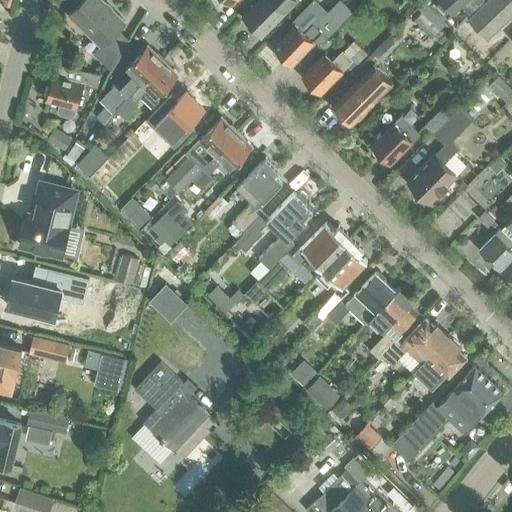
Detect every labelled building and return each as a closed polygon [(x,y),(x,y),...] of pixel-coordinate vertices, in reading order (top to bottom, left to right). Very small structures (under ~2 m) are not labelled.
[(103,0),(84,0),(70,15),(101,45),(94,52),(112,70),(127,42),(116,32),(126,21),(103,0)] [(262,35),(285,11),(296,0),(259,0),(244,16),(262,35)] [(277,49),(274,52),(281,60),(284,57),(292,64),(315,40),(314,40),(322,32),(326,36),(341,21),(352,10),(341,0),(335,0),(327,9),(318,0),(309,0),(291,18),(297,24),(275,47),(277,49)] [(486,1),(485,0),(441,0),(455,13),(462,6),(471,15),(486,1)] [(471,15),(468,18),(488,38),(511,16),(511,17),(511,0),(487,0),(486,1),(471,15)] [(425,12),(423,10),(414,20),(431,37),(445,22),(429,7),(425,12)] [(344,70),(343,69),(354,59),(358,63),(368,54),(354,40),(334,61),(326,53),(304,75),(321,93),(344,70)] [(116,108),(165,60),(149,45),(128,66),(137,75),(127,85),(120,79),(100,99),(106,106),(96,116),(102,122),(116,108)] [(162,92),(180,75),(165,60),(116,108),(125,117),(138,104),(136,102),(141,96),(152,107),(164,94),(162,92)] [(55,75),(48,99),(60,103),(58,110),(60,114),(71,117),(75,115),(77,107),(80,95),(88,97),(91,85),(98,87),(101,74),(62,64),(59,76),(55,75)] [(392,84),(374,66),(334,106),(353,124),(392,84)] [(511,97),(511,88),(498,75),(489,84),(507,102),(511,97)] [(173,93),(148,119),(175,145),(182,137),(195,125),(192,122),(204,109),(187,92),(179,100),(173,93)] [(435,153),(408,180),(420,191),(418,193),(425,200),(427,199),(430,202),(466,166),(453,153),(459,148),(452,141),(475,117),(453,96),(425,124),(445,144),(435,154),(435,153)] [(373,145),(390,162),(419,132),(401,114),(394,122),(395,123),(373,145)] [(167,178),(159,186),(171,198),(179,190),(180,191),(192,179),(238,131),(223,116),(188,152),(190,153),(166,177),(167,178)] [(65,149),(72,136),(55,126),(48,138),(65,149)] [(253,145),(238,131),(192,179),(196,182),(207,171),(209,173),(223,159),(232,167),(253,145)] [(84,147),(75,142),(67,155),(76,160),(84,147)] [(108,156),(96,144),(74,167),(86,179),(108,156)] [(233,222),(242,230),(259,212),(261,210),(257,205),(282,179),(275,172),(278,168),(265,156),(237,186),(251,200),(233,222)] [(30,212),(21,245),(61,254),(76,195),(65,192),(67,186),(42,180),(34,213),(30,212)] [(243,232),(234,241),(244,250),(263,231),(262,229),(269,221),(281,233),(257,257),(269,269),(281,257),(287,250),(294,244),(287,237),(305,219),(304,218),(311,210),(305,204),(306,203),(306,202),(307,195),(302,190),(295,192),(294,191),(269,217),(261,210),(259,212),(242,230),(243,232)] [(511,192),(500,205),(506,210),(499,217),(505,223),(502,226),(511,235),(511,255),(501,267),(511,277),(511,192)] [(220,193),(204,210),(212,217),(228,201),(220,193)] [(130,214),(140,225),(147,218),(137,207),(140,204),(133,197),(120,210),(127,217),(130,214)] [(167,210),(152,225),(160,233),(155,238),(161,244),(159,246),(166,252),(168,250),(172,246),(170,244),(185,229),(192,223),(182,212),(175,218),(167,210)] [(478,217),(487,226),(493,220),(484,211),(478,217)] [(287,250),(281,257),(290,266),(307,282),(316,273),(351,236),(339,224),(334,228),(327,222),(303,246),(302,245),(293,255),(287,250)] [(480,246),(501,267),(511,255),(511,235),(502,226),(501,227),(500,226),(480,246)] [(358,251),(362,246),(351,236),(316,273),(328,285),(332,281),(335,284),(339,281),(343,285),(367,260),(358,251)] [(172,246),(168,250),(177,260),(189,249),(179,239),(172,246)] [(122,254),(116,278),(132,282),(135,270),(139,259),(122,254)] [(290,266),(281,257),(269,269),(246,293),(255,302),(290,266)] [(14,276),(6,305),(55,317),(60,295),(84,301),(89,278),(48,268),(44,283),(14,276)] [(345,303),(341,300),(328,314),(336,322),(349,308),(365,322),(370,316),(372,317),(397,290),(377,272),(359,291),(358,290),(345,303)] [(167,281),(148,301),(167,319),(186,299),(167,281)] [(218,284),(208,293),(226,312),(236,302),(218,284)] [(398,330),(418,310),(397,290),(372,317),(386,331),(369,349),(379,358),(382,354),(402,333),(398,330)] [(118,324),(114,339),(130,343),(141,298),(125,294),(119,319),(118,319),(117,324),(118,324)] [(328,314),(341,300),(335,294),(321,308),(318,305),(304,320),(313,329),(328,314)] [(259,326),(244,311),(235,320),(251,334),(259,326)] [(408,348),(423,363),(446,337),(426,318),(402,343),(398,339),(403,334),(402,333),(382,354),(393,364),(408,348)] [(332,326),(325,319),(300,344),(308,352),(332,326)] [(66,359),(69,344),(34,336),(30,351),(66,359)] [(446,337),(423,363),(415,371),(433,387),(446,373),(449,376),(467,357),(446,337)] [(15,373),(22,348),(0,342),(0,385),(11,388),(15,373)] [(88,348),(84,364),(99,368),(103,351),(88,348)] [(308,379),(317,367),(297,353),(288,364),(308,379)] [(161,360),(135,388),(156,408),(144,421),(175,450),(209,413),(190,395),(198,387),(189,379),(185,383),(161,360)] [(408,460),(449,417),(450,419),(489,378),(475,365),(436,406),(431,402),(390,444),(408,460)] [(326,408),(340,394),(319,374),(306,388),(326,408)] [(450,419),(464,432),(503,391),(489,378),(450,419)] [(353,406),(344,397),(332,409),(341,418),(353,406)] [(279,400),(270,410),(277,418),(291,431),(297,436),(307,426),(279,400)] [(31,411),(28,423),(65,432),(68,420),(31,411)] [(22,422),(0,417),(0,460),(12,463),(16,448),(22,422)] [(368,425),(354,440),(359,444),(361,442),(371,451),(378,443),(376,440),(375,436),(378,434),(368,425)] [(330,429),(310,449),(320,460),(341,440),(330,429)] [(347,468),(306,508),(309,511),(401,511),(376,485),(382,480),(371,469),(370,470),(355,455),(344,465),(347,468)] [(49,511),(55,498),(20,486),(15,501),(47,511),(49,511)] [(274,511),(293,511),(294,511),(269,488),(260,497),(274,511)]
